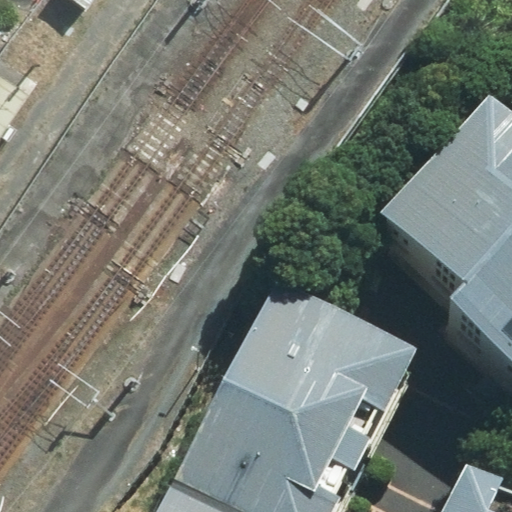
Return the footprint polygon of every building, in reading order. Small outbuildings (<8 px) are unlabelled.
[(65,0),(84,14),(94,0),(65,0)] [(1,60),(0,61),(0,137),(36,85),(1,60)] [(511,153),(487,129),(377,246),(461,324),(450,343),(511,398),(511,153)] [(173,511),(174,511),(350,511),(416,382),(279,310),(173,511)] [(511,511),(511,465),(464,438),(421,511),(511,511)]
